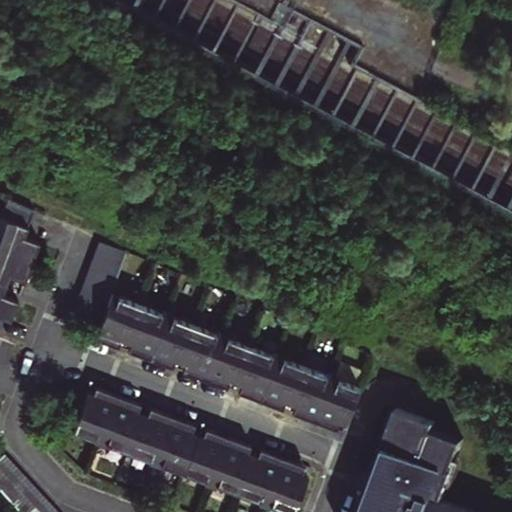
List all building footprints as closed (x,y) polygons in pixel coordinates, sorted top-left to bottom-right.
[(40,246),(43,236),(28,231),(38,204),(11,194),(5,210),(0,207),(0,242),(36,256),(40,246)] [(75,308),(102,319),(115,287),(130,248),(103,237),(75,308)] [(32,266),(36,256),(0,242),(0,275),(10,279),(13,270),(29,276),(32,266)] [(6,289),(10,279),(0,275),(0,309),(14,315),(18,305),(22,294),(6,289)] [(128,335),(143,298),(115,287),(102,319),(97,332),(110,338),(119,341),(122,333),(128,335)] [(171,309),(143,298),(128,335),(134,337),(131,346),(143,350),(153,354),(171,309)] [(184,357),(199,320),(171,309),(153,354),(164,359),(175,363),(178,355),(184,357)] [(227,331),(199,320),(184,357),(190,359),(187,368),(199,373),(209,376),(227,331)] [(240,379),(255,342),(227,331),(209,376),(221,381),(231,385),(234,377),(240,379)] [(283,353),(255,342),(240,379),(246,381),(243,390),(255,394),(265,398),(283,353)] [(296,401),(310,364),(283,353),(265,398),(276,403),(287,407),(290,399),(296,401)] [(338,375),(310,364),(296,401),(302,403),(299,412),(311,417),(321,420),(338,375)] [(352,423),(366,386),(338,375),(321,420),(332,425),(343,429),(346,421),(352,423)] [(89,387),(75,424),(103,435),(120,390),(107,385),(98,381),(95,390),(89,387)] [(103,435),(130,446),(145,409),(139,407),(142,399),(134,395),(120,390),(103,435)] [(145,409),(130,446),(158,457),(176,412),(160,405),(154,403),(151,412),(145,409)] [(390,445),(405,409),(401,407),(386,444),(390,445)] [(442,423),(405,409),(390,445),(381,470),(364,511),(473,511),(447,502),(453,486),(459,473),(456,472),(461,461),(468,442),(439,431),(442,423)] [(158,457),(186,468),(201,431),(195,429),(198,421),(189,417),(176,412),(158,457)] [(201,431),(186,468),(214,479),(232,434),(218,428),(210,425),(207,434),(201,431)] [(214,479),(242,490),(257,453),(251,451),(254,443),(240,437),(232,434),(214,479)] [(257,453),(242,490),(270,501),(288,456),(274,450),(266,447),(263,456),(257,453)] [(0,461),(0,482),(28,511),(68,511),(12,449),(0,461)] [(270,501),(297,511),(298,511),(313,475),(307,473),(310,465),(299,460),(288,456),(270,501)] [(453,486),(457,488),(467,463),(461,461),(456,472),(459,473),(453,486)] [(364,511),(381,470),(375,468),(366,492),(358,511),(364,511)]
